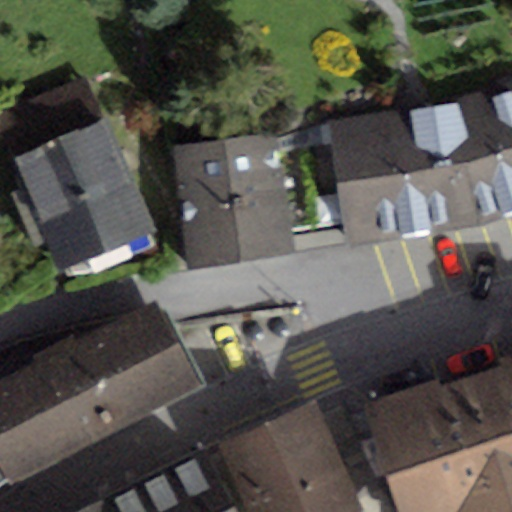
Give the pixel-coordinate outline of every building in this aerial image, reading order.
[(511,89),(442,112),(338,124),(352,237),(476,218),(511,206),(511,89)] [(57,270),(138,238),(96,133),(15,165),(57,270)] [(281,260),(275,144),(179,149),(186,266),(281,260)] [(0,394),(0,481),(184,388),(149,318),(0,394)] [(511,511),(511,355),(377,394),(406,511),(511,511)] [(301,421),(198,468),(218,511),(338,511),(342,510),(301,421)] [(218,511),(198,468),(101,511),(218,511)]
